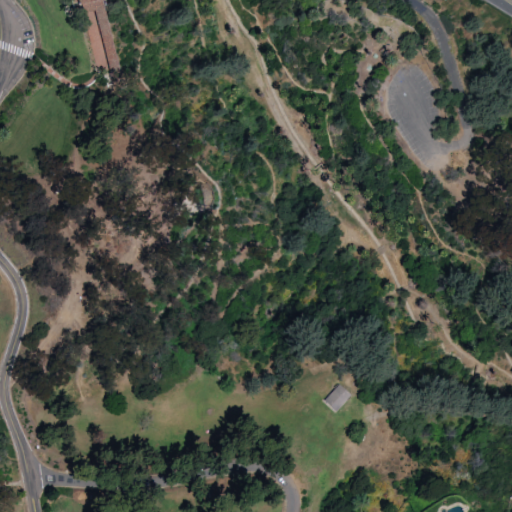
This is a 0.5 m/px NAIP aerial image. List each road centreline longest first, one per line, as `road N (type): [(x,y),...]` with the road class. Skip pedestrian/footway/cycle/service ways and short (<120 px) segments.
road 1 (residential): [(294,511),(292,488),(275,474),(29,478)]
road 2 (tertiary): [(29,478),(4,397),(22,302),(0,259)]
